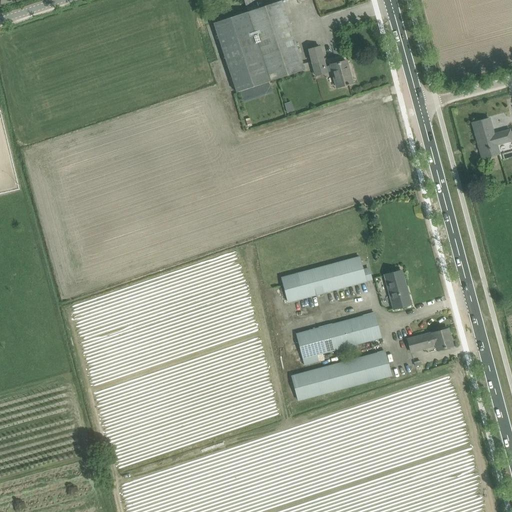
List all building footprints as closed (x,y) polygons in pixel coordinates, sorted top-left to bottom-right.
[(281,1),(213,23),(236,93),(304,70),(281,1)] [(336,87),(349,84),(352,83),(346,61),(331,65),(325,67),(320,46),(309,49),(316,75),(326,73),(326,72),(332,71),(336,87)] [(482,159),(492,156),(499,154),(496,144),(511,139),(510,130),(494,134),(489,118),(473,123),(482,159)] [(281,278),(288,302),(366,282),(359,257),(281,278)] [(394,309),(401,307),(410,305),(401,271),(385,275),(394,309)] [(374,313),(296,334),(303,359),(381,338),(374,313)] [(411,352),(428,347),(434,346),(436,351),(452,346),(448,329),(407,340),(411,352)] [(291,376),(298,401),(391,375),(384,351),(291,376)]
